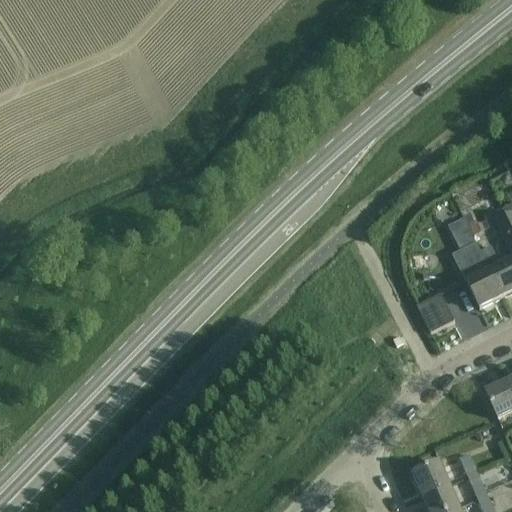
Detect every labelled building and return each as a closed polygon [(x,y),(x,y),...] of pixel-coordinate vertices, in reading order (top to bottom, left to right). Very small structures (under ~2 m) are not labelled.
[(511,257),(511,231),(506,220),(505,220),(501,212),(490,217),(511,258),(511,257)] [(474,221),(469,224),(475,235),(484,231),(480,223),(476,225),(474,221)] [(480,312),(504,300),(490,272),(482,256),(477,247),(461,255),(453,259),(466,285),(480,312)] [(511,261),(501,267),(493,251),(482,256),(490,272),(504,300),(511,296),(511,261)] [(423,257),(409,258),(411,273),(425,271),(423,257)] [(441,297),(417,310),(431,337),(455,325),(441,297)] [(511,416),(511,392),(509,385),(486,396),(498,423),(511,416)] [(468,481),(477,477),(469,457),(459,461),(468,481)] [(412,477),(423,501),(450,489),(439,466),(412,477)] [(485,494),(477,477),(468,481),(476,498),(485,494)] [(457,511),(459,511),(450,489),(423,501),(427,511),(457,511)] [(492,511),(485,494),(476,498),(481,511),(492,511)]
